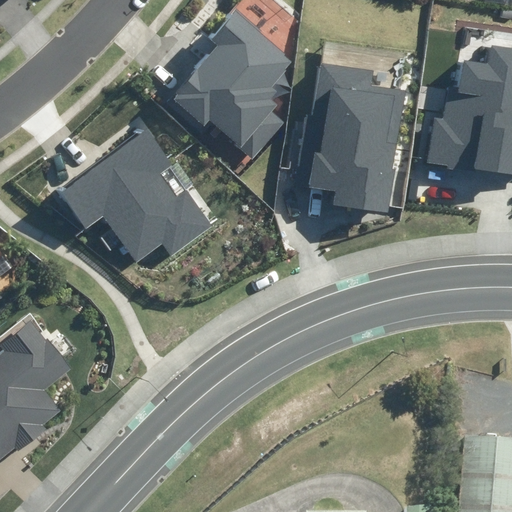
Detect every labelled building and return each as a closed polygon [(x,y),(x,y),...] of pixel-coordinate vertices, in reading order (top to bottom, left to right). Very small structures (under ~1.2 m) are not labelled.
[(290,61),(230,6),(203,36),(214,46),(168,97),(203,129),(209,123),(250,161),(287,121),(259,96),(290,61)] [(435,117),(428,162),(511,173),(511,47),(492,45),(490,63),(465,59),(461,88),(450,86),(446,119),(435,117)] [(333,205),(389,214),(395,169),(393,169),(405,91),(371,86),(373,71),(322,64),(314,116),(305,114),(296,170),(309,172),(307,186),(335,190),(333,205)] [(104,215),(135,261),(161,244),(169,255),(211,226),(186,190),(178,195),(162,172),(170,166),(148,133),(62,190),(87,227),(104,215)] [(0,457),(14,447),(17,451),(47,429),(43,425),(60,411),(44,390),(70,370),(31,320),(0,344),(0,347),(4,352),(0,355),(0,457)] [(511,511),(511,441),(462,438),(456,511),(511,511)]
